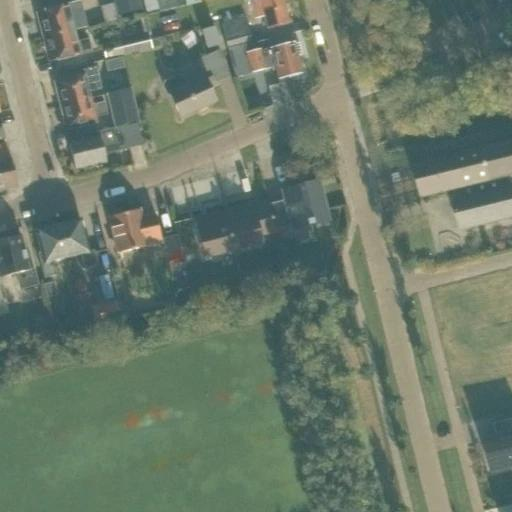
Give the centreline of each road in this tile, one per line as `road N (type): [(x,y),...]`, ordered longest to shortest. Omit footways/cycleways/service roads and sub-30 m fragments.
road 1 (residential): [(54,206),(341,103)]
road 2 (residential): [(439,511),(384,290)]
road 3 (residential): [(54,206),(1,0)]
road 4 (residential): [(384,290),(341,103)]
road 5 (residential): [(384,290),(511,259)]
